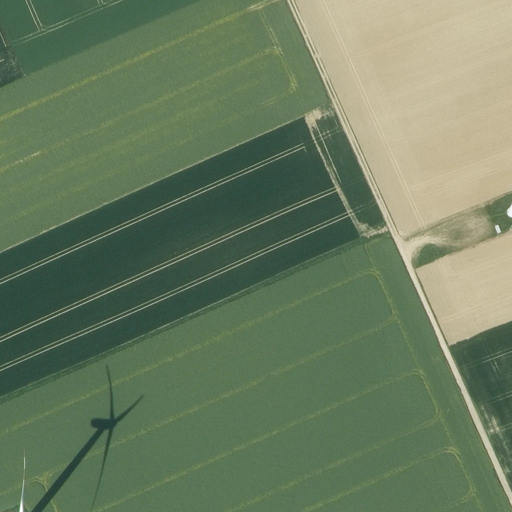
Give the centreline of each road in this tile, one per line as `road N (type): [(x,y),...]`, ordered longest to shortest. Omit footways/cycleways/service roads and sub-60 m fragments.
road 1 (track): [(391,227),(0,396)]
road 2 (track): [(293,0),(398,241)]
